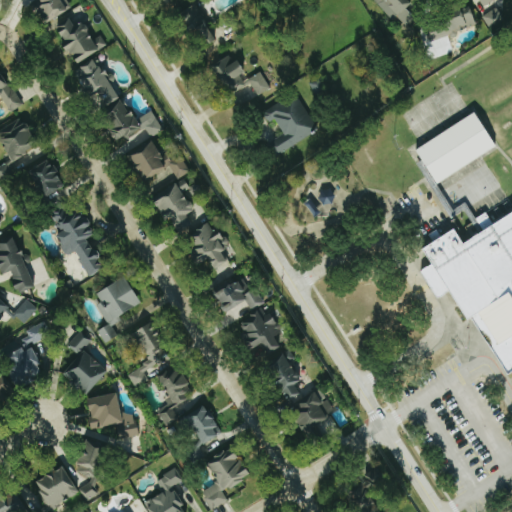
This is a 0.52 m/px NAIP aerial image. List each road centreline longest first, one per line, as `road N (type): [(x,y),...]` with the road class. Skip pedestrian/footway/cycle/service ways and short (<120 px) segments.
road 1 (tertiary): [(111,0),(437,511)]
road 2 (residential): [(294,485),(0,31)]
road 3 (residential): [(251,511),(383,428)]
